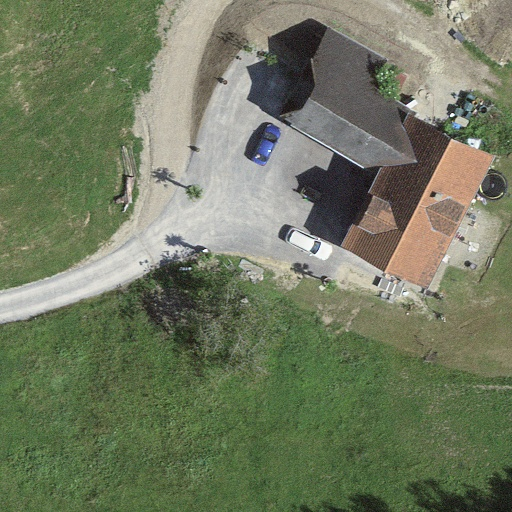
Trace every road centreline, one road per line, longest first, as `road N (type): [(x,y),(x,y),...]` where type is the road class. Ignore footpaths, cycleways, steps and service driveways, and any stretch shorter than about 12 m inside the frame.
road 1 (residential): [(0,309),(56,301),(119,238),(150,161),(230,241),(386,316)]
road 2 (track): [(150,161),(198,0)]
